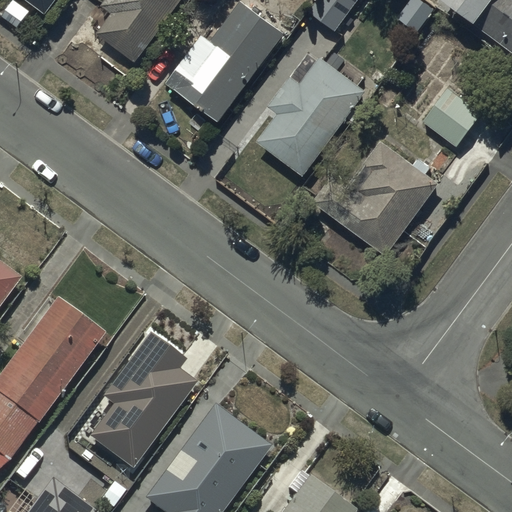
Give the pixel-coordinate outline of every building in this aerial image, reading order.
[(21,0),(27,0),(45,13),(54,0),(1,0),(15,9),(21,0)] [(108,16),(97,31),(136,60),(180,0),(102,0),(97,7),(108,16)] [(199,32),(164,77),(218,119),(285,33),(242,0),(236,0),(207,38),(199,32)] [(315,0),(308,11),(335,31),(357,0),(315,0)] [(511,0),(448,0),(511,50),(511,0)] [(303,172),(366,88),(320,54),(318,57),(308,50),(260,114),(270,121),(257,137),(303,172)] [(444,85),(421,118),(457,143),(480,110),(444,85)] [(329,177),(312,200),(387,254),(441,181),(382,138),(362,164),(366,168),(355,184),(367,192),(361,200),(329,177)] [(441,174),(458,153),(442,141),(426,163),(441,174)] [(0,309),(21,281),(0,264),(0,309)] [(0,380),(0,471),(12,461),(108,334),(60,299),(0,380)] [(131,467),(194,379),(176,366),(183,356),(147,330),(101,394),(110,400),(86,434),(131,467)] [(217,511),(268,441),(212,401),(143,496),(164,511),(163,511),(217,511)] [(347,511),(352,505),(307,472),(276,511),(347,511)] [(93,511),(53,482),(30,511),(93,511)]
